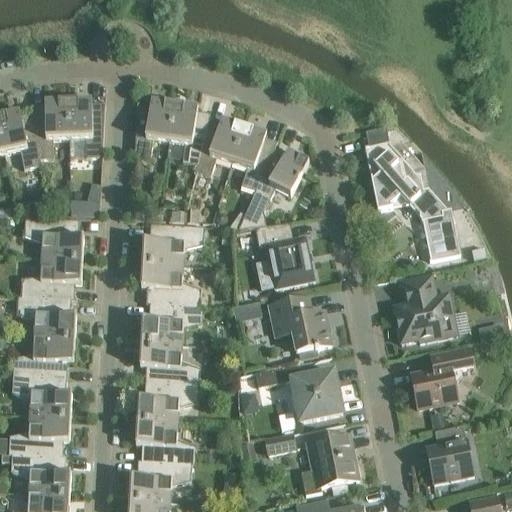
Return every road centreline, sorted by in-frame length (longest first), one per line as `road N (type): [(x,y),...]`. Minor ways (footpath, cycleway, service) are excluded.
road 1 (residential): [(402,511),(325,128),(303,105),(234,83),(149,71),(126,78)]
road 2 (residential): [(97,511),(126,78)]
road 3 (residential): [(126,78),(102,66),(0,84)]
